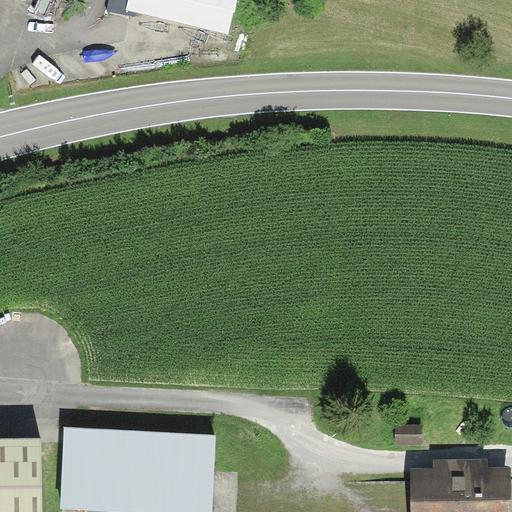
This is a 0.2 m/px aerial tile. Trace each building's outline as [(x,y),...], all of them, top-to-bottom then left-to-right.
[(239,0),(130,0),(128,12),(233,35),(239,0)] [(423,426),(397,426),(397,447),(423,447),(423,426)] [(210,437),(59,431),(56,504),(207,511),(210,437)] [(0,511),(38,511),(37,439),(0,440),(0,511)] [(511,511),(511,468),(412,469),(411,511),(511,511)]
